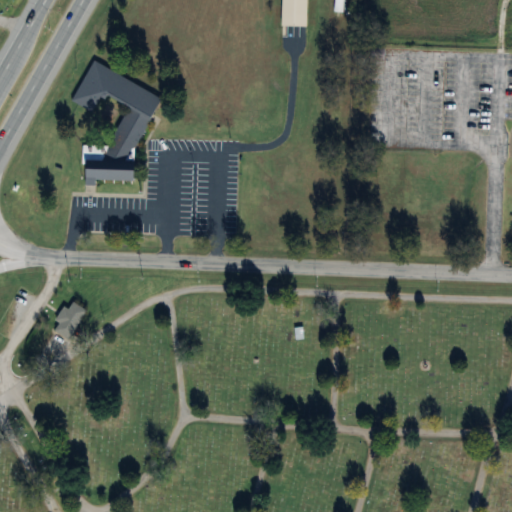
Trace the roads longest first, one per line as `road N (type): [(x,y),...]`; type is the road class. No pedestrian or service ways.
road 1 (residential): [(0,242),(62,260),(511,274)]
road 2 (primary): [(0,140),(80,0)]
